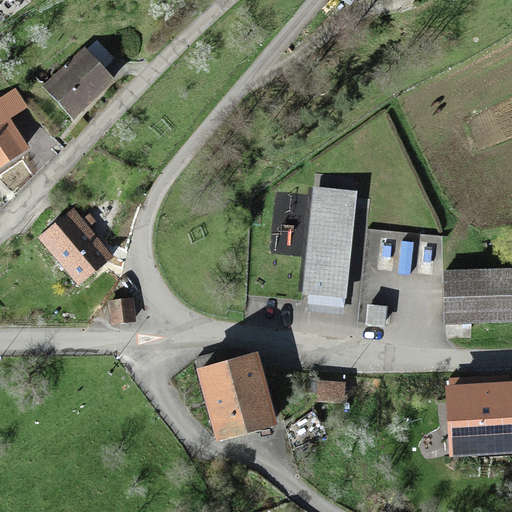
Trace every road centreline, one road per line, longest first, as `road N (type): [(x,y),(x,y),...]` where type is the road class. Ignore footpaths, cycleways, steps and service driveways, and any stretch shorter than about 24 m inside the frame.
road 1 (residential): [(315,0),(159,184),(142,234),(144,271),(168,317)]
road 2 (residential): [(168,317),(308,357),(511,361)]
road 3 (tertiary): [(229,0),(0,233)]
road 4 (residential): [(137,346),(159,391),(201,443),(251,459),(334,511)]
road 5 (residential): [(0,341),(137,346)]
